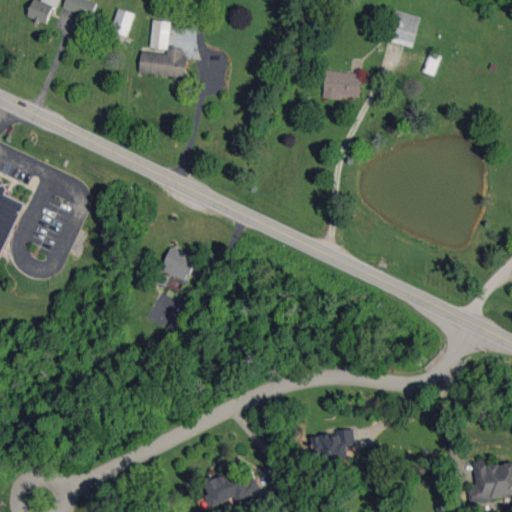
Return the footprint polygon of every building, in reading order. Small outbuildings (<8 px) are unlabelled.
[(57,0),(42,0),(33,0),(28,18),(50,25),(57,0)] [(66,0),(64,6),(91,18),(98,3),(91,0),(66,0)] [(128,36),(135,13),(119,8),(111,30),(128,36)] [(386,39),(413,47),(421,17),(394,10),(386,39)] [(150,47),(168,49),(172,22),(154,19),(150,47)] [(142,50),(140,72),(184,78),(188,50),(169,47),(168,54),(142,50)] [(442,56),(430,51),(423,71),(435,75),(442,56)] [(324,97),(342,99),(342,94),(359,97),(363,74),(327,69),(324,97)] [(25,202),(5,194),(9,183),(0,178),(0,259),(1,260),(25,202)] [(197,258),(171,248),(162,270),(188,280),(197,258)] [(356,445),(355,429),(338,430),(338,434),(313,436),(314,456),(322,456),(322,459),(348,457),(348,446),(356,445)] [(475,461),(477,486),(469,487),(470,501),(511,496),(511,463),(493,465),(493,459),(475,461)] [(236,496),(238,502),(259,493),(246,463),(204,482),(209,494),(205,495),(210,507),(236,496)]
